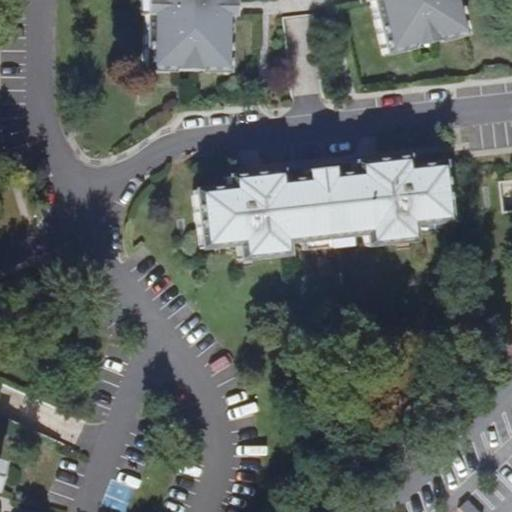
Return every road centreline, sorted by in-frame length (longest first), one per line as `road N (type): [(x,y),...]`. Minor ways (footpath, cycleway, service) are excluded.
road 1 (residential): [(75,207),(163,148),(511,107)]
road 2 (residential): [(45,0),(45,125),(75,207)]
